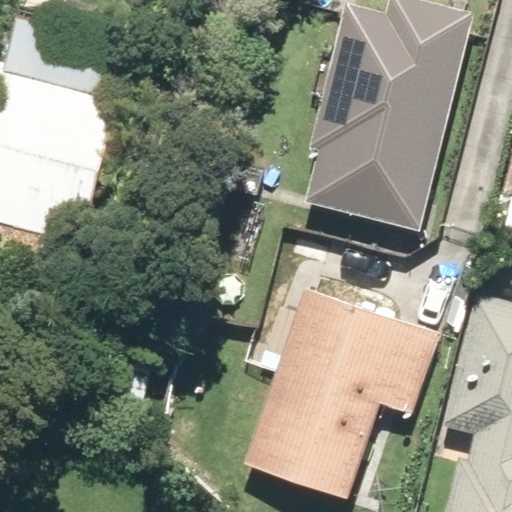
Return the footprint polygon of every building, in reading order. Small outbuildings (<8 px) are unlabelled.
[(30,0),(0,127),(127,157),(156,38),(66,17),(70,0),(30,0)] [(368,0),(355,0),(307,197),(425,226),(481,3),(470,0),(387,0),(386,4),(368,0)] [(127,157),(0,127),(0,215),(107,241),(127,157)] [(107,241),(0,215),(0,269),(95,292),(107,241)] [(307,278),(253,453),(360,486),(390,392),(418,401),(443,321),(307,278)] [(511,511),(511,290),(487,284),(450,422),(478,430),(455,511),(511,511)]
